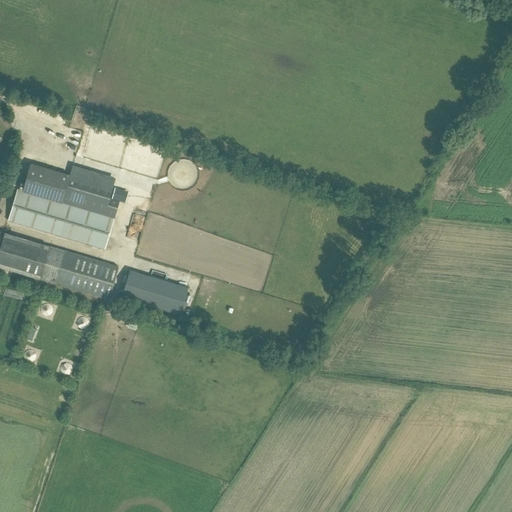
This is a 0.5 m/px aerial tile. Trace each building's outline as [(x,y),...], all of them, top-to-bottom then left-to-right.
[(0,202),(0,203),(10,167),(4,166),(0,164),(0,202)] [(115,188),(111,199),(125,202),(128,191),(115,188)] [(18,189),(8,220),(105,249),(114,217),(18,189)] [(5,235),(0,252),(0,267),(108,300),(117,270),(5,235)] [(188,288),(133,271),(125,298),(180,315),(188,288)] [(31,326),(27,338),(32,340),(36,328),(31,326)]
